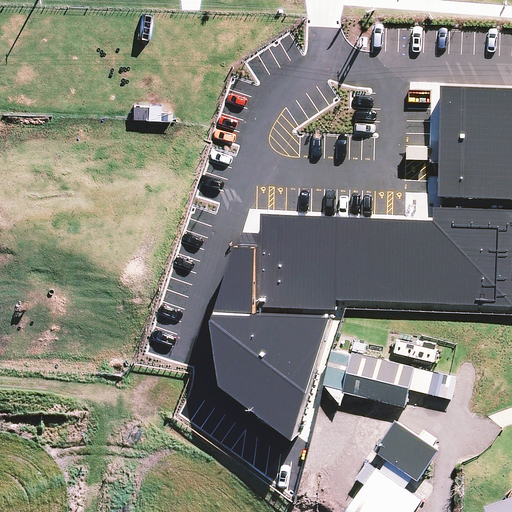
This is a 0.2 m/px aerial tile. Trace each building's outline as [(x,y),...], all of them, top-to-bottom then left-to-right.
[(320,75),(296,66),(287,93),(310,102),(320,75)] [(511,82),(444,79),(443,109),(440,193),(511,195),(511,82)] [(402,151),(397,140),(374,149),(378,161),(402,151)] [(322,322),(339,245),(294,235),(277,312),(322,322)] [(443,321),(452,322),(457,289),(448,288),(443,321)] [(407,357),(349,343),(340,380),(397,394),(407,357)] [(415,368),(410,387),(452,397),(457,375),(415,365),(415,368)] [(291,385),(226,369),(218,403),(282,419),(291,385)] [(409,511),(360,468),(332,500),(345,511),(409,511)] [(511,511),(511,492),(489,500),(493,511),(511,511)]
